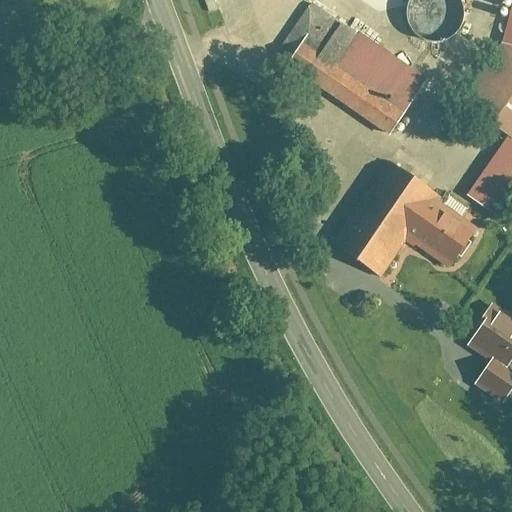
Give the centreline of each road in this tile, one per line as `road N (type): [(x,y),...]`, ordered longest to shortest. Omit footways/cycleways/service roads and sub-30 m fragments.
road 1 (tertiary): [(160,12),(301,338),(411,511)]
road 2 (unclassified): [(0,84),(160,12)]
